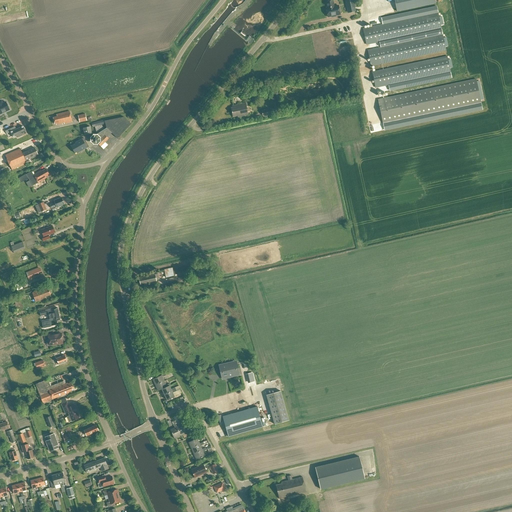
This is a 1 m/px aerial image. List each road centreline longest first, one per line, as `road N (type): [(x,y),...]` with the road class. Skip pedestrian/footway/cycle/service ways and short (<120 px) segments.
road 1 (tertiary): [(154,423),(121,274),(127,224),(154,169),(295,0)]
road 2 (tertiary): [(112,442),(76,326),(82,207)]
road 3 (unclassified): [(106,162),(223,0)]
road 4 (residential): [(154,423),(190,406),(244,496)]
road 5 (tertiary): [(59,163),(0,57)]
